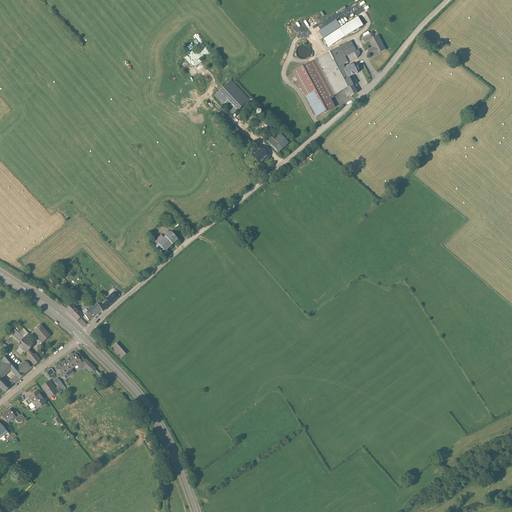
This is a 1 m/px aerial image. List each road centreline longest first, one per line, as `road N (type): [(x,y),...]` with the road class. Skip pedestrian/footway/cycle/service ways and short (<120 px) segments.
road 1 (residential): [(83,335),(359,98),(393,59)]
road 2 (secondary): [(83,335),(152,411),(197,511)]
road 3 (track): [(75,342),(144,420),(159,455),(162,511)]
